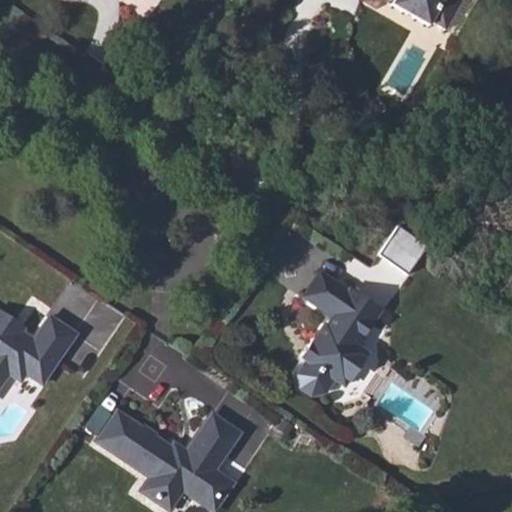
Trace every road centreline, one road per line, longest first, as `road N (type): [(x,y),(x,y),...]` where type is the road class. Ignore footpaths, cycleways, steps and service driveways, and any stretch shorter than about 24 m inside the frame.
road 1 (residential): [(170,244),(138,179),(57,124),(0,110)]
road 2 (unknown): [(57,124),(101,45),(98,0)]
